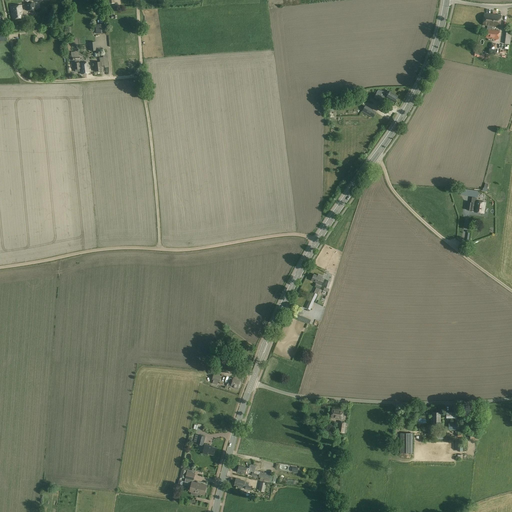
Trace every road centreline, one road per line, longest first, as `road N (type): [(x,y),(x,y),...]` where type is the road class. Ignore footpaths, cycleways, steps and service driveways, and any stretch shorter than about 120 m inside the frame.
road 1 (track): [(0,267),(107,247),(182,250),(298,233),(316,240)]
road 2 (track): [(3,0),(16,71),(37,81),(140,75),(137,0)]
road 3 (secondary): [(250,382),(317,237),(379,153)]
road 4 (unclassified): [(250,382),(366,401),(511,398)]
road 5 (unclassified): [(379,153),(390,187),(427,226),(511,290)]
road 6 (secondary): [(379,153),(421,80),(446,0)]
road 7 (secondary): [(215,511),(250,382)]
